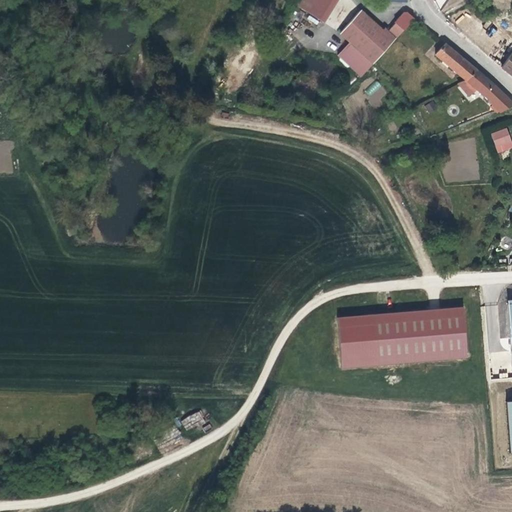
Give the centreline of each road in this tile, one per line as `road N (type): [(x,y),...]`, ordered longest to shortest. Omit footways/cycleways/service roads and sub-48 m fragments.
road 1 (track): [(0,509),(122,492),(225,439),(268,402),(313,311),(330,299),(352,290),(511,277)]
road 2 (tertiary): [(511,88),(433,23),(419,0)]
